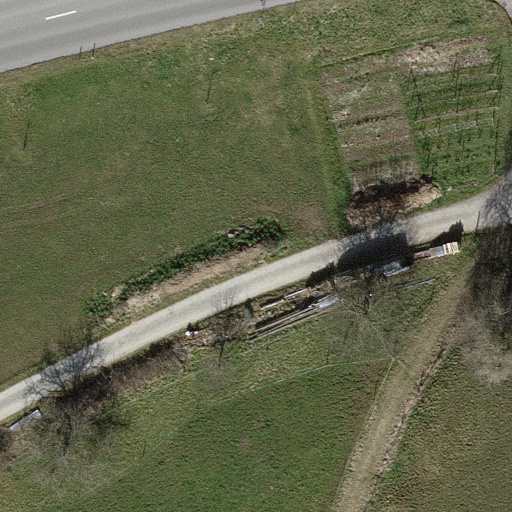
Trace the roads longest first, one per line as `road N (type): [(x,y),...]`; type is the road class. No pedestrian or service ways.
road 1 (track): [(0,409),(125,342),(301,266),(511,204)]
road 2 (track): [(350,511),(384,422),(511,229)]
road 3 (tertiary): [(140,0),(0,32)]
